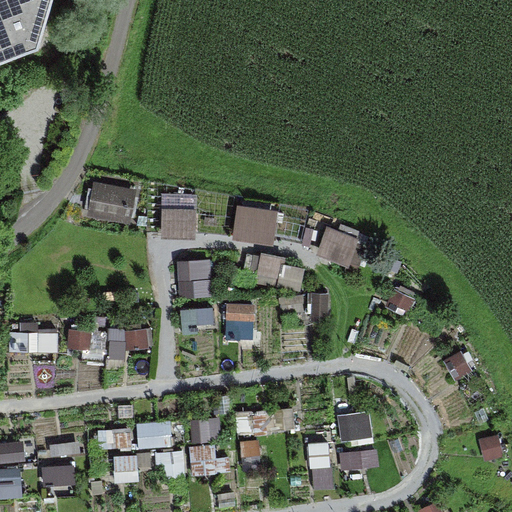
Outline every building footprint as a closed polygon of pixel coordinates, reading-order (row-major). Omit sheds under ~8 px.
[(0,0),(0,66),(42,50),(56,0),(0,0)] [(89,213),(135,222),(142,189),(96,180),(89,213)] [(199,239),(200,210),(165,209),(165,238),(199,239)] [(320,258),(353,269),(363,240),(330,228),(320,258)] [(309,266),(264,257),(260,279),(304,289),(309,266)] [(181,261),(183,297),(217,295),(215,259),(181,261)] [(229,305),(230,336),(258,335),(257,304),(229,305)] [(186,327),(218,324),(216,309),(184,312),(186,327)] [(73,331),(73,350),(97,351),(98,332),(73,331)] [(61,351),(60,332),(14,334),(15,353),(61,351)] [(269,427),(297,426),(296,410),(268,412),(269,427)] [(341,415),(343,440),(375,439),(374,413),(341,415)] [(203,442),(224,441),(223,420),(202,421),(203,442)] [(176,446),(174,421),(139,423),(141,448),(176,446)] [(103,448),(136,446),(135,430),(102,431),(103,448)] [(0,463),(29,462),(28,442),(0,443),(0,463)] [(194,446),(196,474),(233,472),(232,457),(219,457),(218,445),(194,446)] [(161,453),(163,477),(189,475),(187,451),(161,453)] [(118,456),(118,481),(141,481),(141,456),(118,456)] [(45,486),(79,484),(78,465),(44,466),(45,486)] [(0,468),(0,499),(26,498),(24,467),(0,468)] [(448,511),(443,501),(425,509),(425,511),(448,511)]
